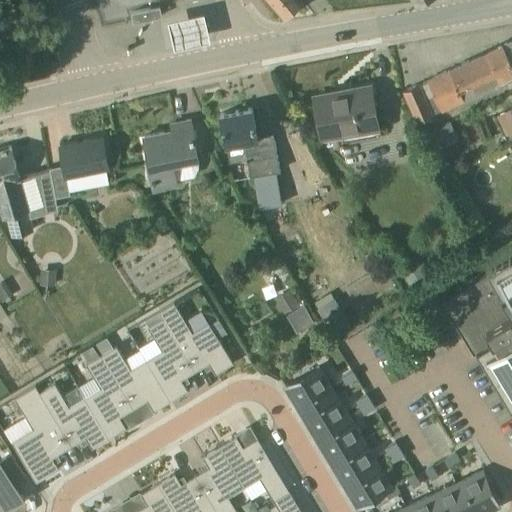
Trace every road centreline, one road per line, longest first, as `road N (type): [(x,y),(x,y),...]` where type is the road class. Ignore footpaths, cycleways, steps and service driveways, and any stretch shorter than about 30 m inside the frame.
road 1 (residential): [(341,511),(274,400),(237,394),(66,498),(61,511)]
road 2 (tertiary): [(251,52),(511,0)]
road 3 (tertiary): [(94,89),(251,52)]
